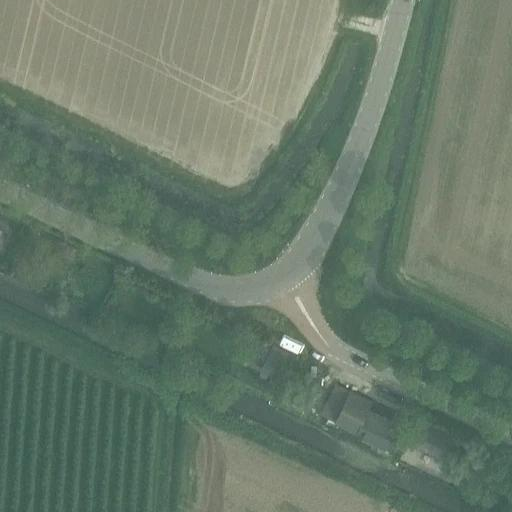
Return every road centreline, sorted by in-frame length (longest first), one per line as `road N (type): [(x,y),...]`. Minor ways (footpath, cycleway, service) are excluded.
road 1 (track): [(344,0),(312,100),(244,187),(201,183),(0,87)]
road 2 (unclassified): [(283,278),(251,290),(209,287),(0,190)]
road 3 (unclassified): [(283,278),(310,246),(346,176),(402,0)]
road 4 (track): [(155,511),(162,400),(0,323)]
road 5 (unclassified): [(511,436),(333,351),(283,278)]
